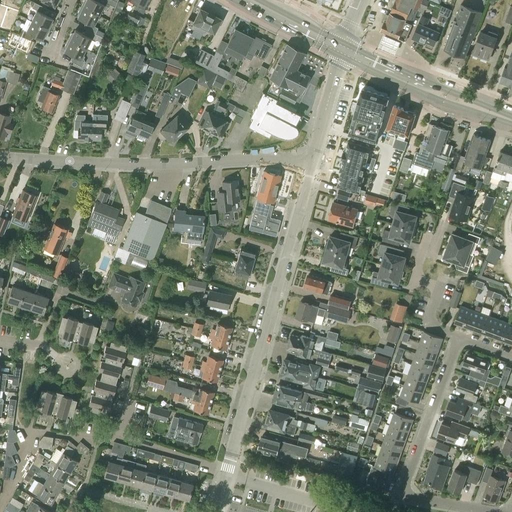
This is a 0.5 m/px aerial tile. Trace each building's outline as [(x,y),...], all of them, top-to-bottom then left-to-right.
[(55,8),(58,0),(41,0),(41,2),(55,8)] [(103,4),(94,0),(84,0),(81,7),(99,15),(102,9),(106,11),(108,7),(103,4)] [(143,14),(150,0),(137,0),(136,3),(133,8),(139,10),(139,11),(143,14)] [(384,23),(381,31),(385,33),(405,42),(418,11),(422,0),(395,0),(389,16),(385,15),(382,22),(384,23)] [(427,0),(422,0),(418,11),(423,13),(425,10),(426,10),(430,1),(427,0)] [(50,30),(53,24),(52,21),(53,18),(43,14),(46,8),(35,3),(32,9),(37,11),(32,21),(50,30)] [(473,39),(476,31),(475,31),(482,12),(460,3),(453,21),(443,50),(464,57),(471,38),(473,39)] [(97,30),(98,28),(93,26),(99,15),(81,7),(78,13),(78,16),(77,18),(87,23),(84,28),(87,30),(87,29),(95,34),(95,33),(103,37),(105,34),(97,30)] [(194,22),(193,26),(194,29),(203,33),(206,32),(207,30),(214,33),(221,19),(200,9),(194,22)] [(130,23),(135,13),(129,10),(124,20),(130,23)] [(135,25),(140,16),(135,13),(130,23),(135,25)] [(434,46),(439,33),(426,27),(430,19),(422,16),(412,39),(422,43),(423,41),(434,46)] [(46,36),(50,30),(32,21),(26,32),(22,30),(19,36),(30,41),(33,35),(42,40),(44,37),(46,36)] [(87,29),(87,30),(84,35),(75,30),(74,33),(71,33),(68,40),(86,49),(91,38),(95,40),(96,39),(101,42),(103,37),(95,33),(95,34),(87,29)] [(245,53),(247,50),(253,39),(235,29),(228,44),(245,53)] [(488,60),(498,34),(489,31),(487,34),(481,32),(473,54),(488,60)] [(400,41),(384,34),(378,47),(395,54),(400,41)] [(264,59),(272,45),(254,36),(253,39),(247,50),(245,53),(243,56),(250,60),(253,54),(264,59)] [(26,50),(29,42),(21,39),(18,46),(26,50)] [(82,67),(85,61),(83,59),(84,57),(82,56),(86,49),(68,40),(65,46),(66,49),(64,51),(74,56),(71,61),(82,67)] [(301,93),(309,76),(297,69),(305,53),(287,44),(270,77),(288,86),(286,91),(282,89),(279,95),(293,103),(299,92),(301,93)] [(213,56),(200,50),(194,62),(207,68),(213,56)] [(232,81),(235,75),(217,66),(223,54),(216,50),(213,56),(207,68),(232,81)] [(142,77),(147,64),(142,62),(144,55),(135,51),(127,70),(142,77)] [(102,61),(104,55),(97,52),(95,58),(102,61)] [(96,79),(102,62),(101,61),(102,61),(95,58),(88,76),(96,79)] [(152,71),(156,60),(152,58),(148,69),(152,71)] [(509,86),(511,78),(511,60),(510,59),(507,67),(506,66),(500,83),(509,86)] [(264,75),(268,68),(262,65),(259,72),(264,75)] [(11,84),(15,73),(10,71),(11,69),(1,66),(0,69),(0,100),(0,101),(6,82),(11,84)] [(197,82),(210,88),(216,75),(204,69),(197,82)] [(73,94),(81,75),(68,70),(63,82),(60,80),(61,78),(55,76),(54,78),(53,78),(50,85),(73,94)] [(217,75),(213,84),(221,87),(225,79),(217,75)] [(242,91),(246,81),(235,75),(232,81),(235,82),(233,86),(242,91)] [(188,96),(196,81),(188,77),(174,87),(170,95),(178,98),(181,93),(188,96)] [(137,108),(147,85),(141,83),(131,106),(137,108)] [(53,112),(55,107),(59,96),(57,95),(57,93),(43,88),(38,101),(43,104),(42,107),(53,112)] [(361,90),(348,135),(376,143),(382,119),(383,119),(387,105),(386,105),(388,98),(361,90)] [(297,132),(298,132),(298,131),(298,130),(298,129),(297,128),(297,127),(296,126),(295,125),(300,114),(295,112),(297,109),(263,91),(250,116),(252,117),(248,125),(268,136),(270,132),(273,133),(276,134),(281,136),(284,137),(285,137),(288,137),(289,137),(290,137),(292,136),(293,136),(294,135),(295,135),(296,134),(297,133),(297,132)] [(170,95),(164,92),(155,115),(161,117),(170,95)] [(123,122),(131,104),(122,100),(115,118),(123,122)] [(218,116),(210,130),(221,136),(228,122),(223,119),(226,111),(225,110),(226,108),(232,111),(235,106),(228,102),(226,105),(224,104),(221,109),(218,116)] [(394,106),(386,130),(408,137),(415,115),(414,115),(414,113),(408,111),(408,113),(402,111),(403,109),(394,106)] [(136,136),(143,119),(145,114),(136,110),(133,117),(132,116),(125,132),(136,136)] [(199,125),(210,130),(218,116),(206,111),(199,125)] [(10,133),(12,124),(9,123),(11,116),(0,112),(0,137),(4,138),(6,131),(10,133)] [(182,134),(184,133),(182,131),(190,125),(180,114),(171,122),(182,134)] [(92,140),(92,139),(93,122),(85,121),(85,115),(77,115),(75,121),(75,130),(79,130),(78,138),(84,139),(84,140),(92,140)] [(106,131),(106,119),(99,118),(99,122),(93,122),(92,139),(101,139),(102,131),(106,131)] [(147,141),(154,123),(143,119),(136,136),(147,141)] [(180,136),(182,134),(171,122),(161,130),(162,131),(160,133),(159,134),(159,136),(161,138),(163,138),(165,137),(166,136),(172,142),(179,135),(180,136)] [(432,150),(440,127),(429,123),(425,134),(430,136),(426,147),(421,145),(421,146),(422,146),(420,152),(416,151),(412,163),(431,169),(434,159),(428,157),(430,149),(432,150)] [(449,158),(453,146),(445,143),(450,130),(440,127),(432,150),(430,149),(428,157),(434,159),(435,160),(438,152),(442,153),(441,155),(449,158)] [(473,134),(463,162),(465,162),(472,165),(481,137),(473,134)] [(396,137),(393,146),(395,147),(397,148),(401,149),(404,150),(405,150),(408,141),(404,140),(400,138),(396,137)] [(481,137),(472,165),(481,168),(490,140),(481,137)] [(342,170),(338,186),(360,192),(364,176),(362,176),(370,147),(348,141),(345,152),(343,151),(341,160),(343,160),(340,170),(342,170)] [(507,170),(511,157),(511,155),(500,151),(493,170),(502,173),(504,169),(507,170)] [(451,181),(455,169),(449,167),(445,179),(451,181)] [(493,172),(487,170),(483,182),(489,184),(493,172)] [(274,202),(281,178),(281,177),(264,172),(257,197),(258,198),(249,229),(276,236),(280,220),(270,218),(272,208),(271,206),(270,206),(271,201),(274,202)] [(466,183),(467,178),(457,175),(455,180),(466,183)] [(219,210),(231,209),(230,201),(239,200),(237,181),(222,182),(224,196),(217,196),(219,210)] [(466,220),(473,198),(462,194),(464,186),(452,182),(448,196),(454,198),(449,215),(466,220)] [(340,188),(337,197),(348,200),(351,191),(340,188)] [(26,221),(30,213),(36,196),(22,190),(13,216),(26,221)] [(393,191),(391,197),(398,199),(400,193),(393,191)] [(94,207),(89,221),(93,228),(116,237),(123,220),(115,216),(118,210),(104,205),(108,195),(101,192),(97,202),(96,202),(96,203),(95,202),(93,206),(94,207)] [(368,195),(365,203),(375,206),(376,202),(377,197),(368,195)] [(135,216),(122,249),(130,252),(152,262),(167,225),(166,225),(172,212),(171,208),(151,200),(145,216),(136,212),(135,216)] [(353,227),(358,210),(334,203),(328,221),(353,227)] [(415,230),(417,222),(414,222),(416,216),(404,213),(406,207),(391,203),(388,214),(394,216),(392,224),(415,230)] [(202,239),(204,216),(185,214),(185,211),(176,211),(174,231),(183,232),(183,230),(188,230),(188,238),(202,239)] [(0,233),(3,235),(9,219),(0,215),(0,233)] [(68,237),(70,232),(68,231),(68,230),(54,224),(47,241),(44,248),(58,255),(66,235),(68,237)] [(413,237),(415,230),(392,224),(390,232),(384,230),(381,241),(396,245),(397,239),(409,242),(410,237),(413,237)] [(223,238),(225,231),(210,227),(204,251),(211,254),(216,236),(223,238)] [(448,245),(472,254),(476,242),(478,243),(480,236),(468,232),(466,238),(453,233),(451,235),(449,235),(447,241),(449,241),(448,245)] [(354,248),(357,237),(343,233),(341,239),(329,236),(328,241),(325,241),(323,248),(346,255),(348,247),(354,248)] [(404,271),(406,263),(403,263),(405,257),(393,254),(395,248),(380,245),(377,256),(383,257),(381,265),(404,271)] [(455,268),(467,272),(473,254),(472,254),(448,245),(446,249),(445,248),(442,254),(444,255),(443,258),(444,258),(444,257),(458,262),(455,268)] [(492,246),(486,260),(496,264),(502,251),(492,246)] [(346,275),(348,269),(342,268),(346,255),(323,248),(321,256),(323,256),(322,262),(333,265),(331,271),(346,275)] [(252,266),(255,254),(247,252),(248,251),(241,249),(238,262),(252,266)] [(208,264),(211,254),(204,251),(201,262),(208,264)] [(130,252),(125,264),(155,276),(157,270),(150,267),(152,262),(130,252)] [(60,278),(69,257),(60,254),(52,275),(60,278)] [(249,277),(252,266),(238,262),(234,274),(240,276),(241,275),(249,277)] [(30,273),(32,268),(19,263),(17,268),(30,273)] [(402,279),(404,271),(381,265),(379,273),(373,272),(370,283),(385,286),(386,281),(398,284),(399,278),(402,279)] [(41,278),(43,273),(32,268),(30,273),(41,278)] [(203,281),(206,272),(199,270),(197,279),(203,281)] [(52,282),(54,278),(43,273),(41,278),(52,282)] [(129,280),(113,273),(108,287),(124,293),(121,300),(136,306),(138,301),(140,301),(143,293),(141,292),(145,283),(130,277),(129,280)] [(328,295),(331,282),(325,280),(326,280),(308,275),(304,289),(321,293),(328,295)] [(203,291),(205,283),(189,279),(187,288),(203,291)] [(483,288),(485,283),(477,280),(475,285),(483,288)] [(19,306),(24,291),(12,287),(7,302),(19,306)] [(456,307),(462,291),(456,289),(450,305),(456,307)] [(31,310),(36,295),(24,291),(19,306),(31,310)] [(226,313),(230,296),(210,292),(208,304),(211,305),(211,308),(217,309),(216,310),(226,313)] [(328,304),(347,310),(350,299),(331,294),(328,304)] [(43,314),(48,299),(36,295),(31,310),(43,314)] [(319,307),(300,302),(296,317),(322,324),(325,310),(328,311),(326,316),(347,322),(351,311),(347,310),(328,304),(320,302),(319,307)] [(407,307),(397,304),(393,319),(402,322),(407,307)] [(465,325),(470,309),(461,306),(455,322),(465,325)] [(474,329),(480,313),(470,309),(465,325),(474,329)] [(483,332),(489,316),(480,313),(474,329),(483,332)] [(493,336),(499,320),(489,316),(483,332),(493,336)] [(67,318),(62,317),(58,332),(62,333),(61,337),(72,339),(75,339),(80,321),(77,321),(77,320),(67,317),(67,318)] [(102,336),(107,319),(103,318),(98,335),(102,336)] [(502,339),(508,323),(499,320),(493,336),(502,339)] [(92,324),(83,321),(83,322),(80,321),(75,339),(77,340),(77,341),(87,344),(88,340),(93,341),(97,326),(92,325),(92,324)] [(195,322),(193,329),(201,332),(203,325),(195,322)] [(511,342),(511,324),(508,323),(502,339),(511,342)] [(229,339),(232,328),(218,324),(216,330),(213,329),(211,335),(229,339)] [(395,342),(400,327),(392,324),(386,339),(395,342)] [(339,340),(341,333),(330,329),(328,336),(339,340)] [(439,349),(443,338),(424,331),(420,342),(439,349)] [(226,350),(229,339),(211,335),(210,340),(213,340),(211,346),(226,350)] [(301,337),(291,335),(289,342),(313,348),(315,342),(319,343),(323,341),(326,342),(327,338),(314,335),(313,338),(302,335),(301,337)] [(124,350),(126,346),(110,342),(109,346),(106,345),(103,355),(104,355),(103,358),(121,363),(122,360),(123,361),(126,351),(124,350)] [(318,354),(316,364),(321,366),(328,368),(332,354),(313,348),(289,342),(287,349),(297,352),(296,354),(311,358),(312,353),(318,354)] [(435,359),(439,349),(420,342),(416,352),(435,359)] [(136,345),(132,356),(140,359),(144,348),(136,345)] [(431,370),(435,359),(416,352),(412,363),(431,370)] [(386,368),(389,358),(376,353),(372,364),(386,368)] [(488,361),(467,353),(463,365),(473,369),(471,375),(487,381),(499,385),(499,383),(501,377),(495,375),(491,378),(488,376),(491,369),(486,368),(488,361)] [(185,354),(183,361),(192,364),(194,357),(185,354)] [(220,372),(223,360),(209,357),(207,363),(203,362),(202,367),(220,372)] [(121,364),(103,358),(102,361),(101,360),(99,370),(102,371),(101,376),(116,380),(117,376),(118,376),(121,366),(120,365),(121,364)] [(285,360),(282,367),(312,375),(318,377),(321,366),(316,364),(310,362),(309,367),(285,360)] [(427,380),(431,370),(412,363),(408,373),(427,380)] [(386,369),(370,364),(367,376),(383,380),(386,369)] [(505,387),(511,367),(505,365),(504,370),(502,376),(501,377),(499,383),(499,385),(505,387)] [(217,383),(220,372),(202,367),(201,371),(205,373),(203,379),(217,383)] [(312,375),(282,367),(280,376),(299,382),(300,381),(305,382),(303,386),(315,389),(318,377),(312,375)] [(424,391),(427,380),(408,373),(405,384),(424,391)] [(471,375),(467,374),(465,379),(461,378),(460,381),(457,382),(458,385),(457,388),(473,394),(477,384),(485,387),(487,381),(471,375)] [(185,389),(177,387),(176,382),(150,375),(147,385),(176,393),(175,394),(183,396),(193,399),(210,404),(214,393),(200,389),(198,395),(195,394),(196,392),(185,389)] [(116,381),(101,376),(99,380),(96,379),(93,389),(94,389),(93,392),(111,397),(112,394),(113,395),(116,385),(115,384),(116,381)] [(382,382),(368,378),(364,390),(379,394),(382,382)] [(420,402),(424,391),(405,384),(400,396),(398,395),(396,402),(406,406),(409,398),(420,402)] [(302,392),(277,385),(275,393),(307,402),(307,401),(309,395),(329,400),(330,394),(303,387),(302,392)] [(46,392),(41,390),(36,406),(41,408),(40,411),(50,414),(51,410),(54,411),(59,393),(56,392),(55,393),(46,391),(46,392)] [(111,398),(93,392),(92,395),(91,394),(88,405),(92,406),(90,410),(105,415),(107,410),(108,410),(111,399),(110,399),(111,398)] [(71,416),(76,400),(71,398),(62,395),(62,394),(59,393),(54,411),(56,412),(55,416),(65,419),(67,415),(71,416)] [(307,402),(275,393),(273,401),(292,407),(292,406),(306,410),(308,401),(307,401),(307,402)] [(375,406),(377,400),(379,394),(372,393),(369,404),(375,406)] [(471,407),(473,402),(461,397),(459,403),(450,400),(446,411),(462,418),(468,420),(473,408),(471,407)] [(207,415),(210,404),(193,399),(191,404),(195,405),(193,411),(207,415)] [(511,399),(509,408),(501,405),(500,407),(498,411),(504,413),(511,415),(511,399)] [(152,405),(151,405),(147,416),(165,422),(169,410),(162,408),(162,406),(152,403),(152,405)] [(75,428),(77,424),(80,411),(76,409),(71,427),(75,428)] [(298,420),(294,419),(294,417),(289,416),(289,415),(269,410),(267,419),(296,427),(297,426),(314,431),(316,424),(299,419),(298,420)] [(409,430),(413,418),(395,411),(390,424),(409,430)] [(345,424),(347,418),(334,415),(333,421),(345,424)] [(328,425),(329,420),(318,416),(316,421),(328,425)] [(366,430),(370,420),(358,416),(354,427),(366,430)] [(196,443),(202,425),(178,418),(175,430),(176,430),(174,439),(186,442),(187,441),(196,443)] [(294,434),(296,427),(267,419),(265,426),(284,432),(284,431),(294,434)] [(466,438),(470,427),(456,422),(454,427),(442,423),(437,434),(455,441),(458,435),(466,438)] [(404,442),(409,430),(390,424),(386,436),(404,442)] [(13,444),(18,441),(14,431),(11,430),(8,430),(7,443),(13,444)] [(511,454),(511,430),(510,430),(502,451),(511,454)] [(325,446),(326,443),(321,442),(316,437),(300,433),(298,439),(325,446)] [(262,435),(260,444),(298,454),(299,454),(300,454),(304,455),(306,448),(301,447),(296,446),(296,445),(291,444),(291,443),(262,435)] [(400,454),(404,442),(386,436),(382,448),(400,454)] [(37,448),(38,448),(50,450),(52,438),(42,437),(38,442),(37,448)] [(80,442),(76,446),(75,452),(88,455),(89,449),(80,442)] [(110,452),(118,454),(123,456),(124,452),(126,445),(113,442),(110,452)] [(446,454),(449,446),(438,442),(435,450),(437,451),(435,455),(433,454),(428,469),(429,470),(425,481),(442,487),(449,466),(443,464),(446,458),(442,456),(443,453),(446,454)] [(11,456),(16,453),(13,444),(7,443),(5,455),(11,456)] [(298,454),(260,444),(258,451),(275,456),(274,459),(289,463),(291,456),(296,458),(298,454)] [(74,451),(67,446),(65,449),(62,448),(60,451),(56,448),(49,459),(51,460),(50,461),(70,473),(76,462),(70,458),(74,451)] [(396,466),(400,454),(382,448),(378,459),(396,466)] [(149,452),(138,449),(136,455),(148,458),(149,452)] [(40,469),(41,468),(39,467),(43,462),(42,461),(44,456),(39,453),(32,464),(40,469)] [(103,478),(116,481),(122,458),(123,456),(118,454),(115,464),(107,462),(103,478)] [(9,468),(15,466),(11,456),(5,455),(3,467),(9,468)] [(315,464),(320,466),(321,460),(310,457),(309,460),(316,462),(315,464)] [(127,485),(134,461),(122,458),(116,481),(127,485)] [(173,459),(172,465),(177,466),(176,468),(183,470),(184,468),(185,462),(173,459)] [(396,466),(378,459),(375,465),(373,464),(371,471),(389,477),(391,472),(393,473),(396,466)] [(63,483),(70,473),(50,461),(48,463),(49,465),(53,468),(49,474),(63,483)] [(140,488),(144,472),(146,465),(134,461),(127,485),(140,488)] [(185,462),(184,468),(196,472),(198,465),(185,462)] [(38,473),(40,469),(32,464),(26,474),(31,478),(35,471),(38,473)] [(350,482),(351,478),(354,468),(341,464),(337,478),(350,482)] [(477,483),(482,470),(464,464),(462,471),(455,469),(448,488),(460,492),(465,479),(477,483)] [(498,501),(505,481),(491,475),(493,469),(487,467),(482,480),(488,482),(483,495),(498,501)] [(385,489),(389,477),(371,471),(367,483),(385,489)] [(151,491),(156,475),(144,472),(140,488),(151,491)] [(57,493),(63,483),(49,474),(43,484),(43,485),(57,493)] [(168,478),(156,475),(151,491),(153,492),(152,494),(158,496),(159,493),(164,494),(168,478)] [(175,498),(180,482),(168,478),(164,494),(175,498)] [(50,505),(57,493),(43,485),(43,484),(38,481),(31,493),(50,505)] [(188,501),(192,485),(180,482),(175,498),(188,501)] [(20,509),(23,504),(12,497),(9,503),(20,509)] [(14,511),(17,511),(20,509),(9,503),(6,507),(14,511)]
